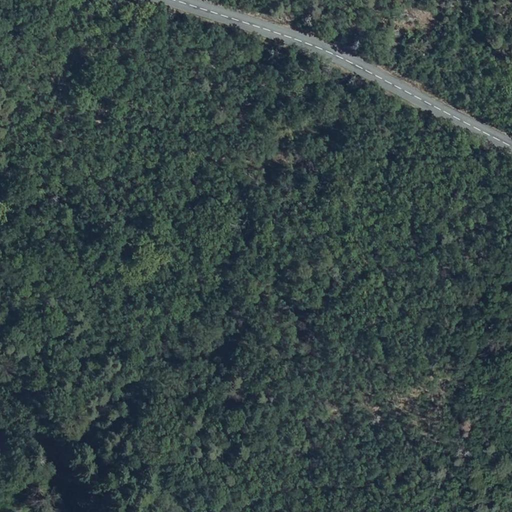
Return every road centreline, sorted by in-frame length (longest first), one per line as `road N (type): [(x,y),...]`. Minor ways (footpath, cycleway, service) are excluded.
road 1 (secondary): [(511,147),(318,47),(173,0)]
road 2 (track): [(42,408),(224,511)]
